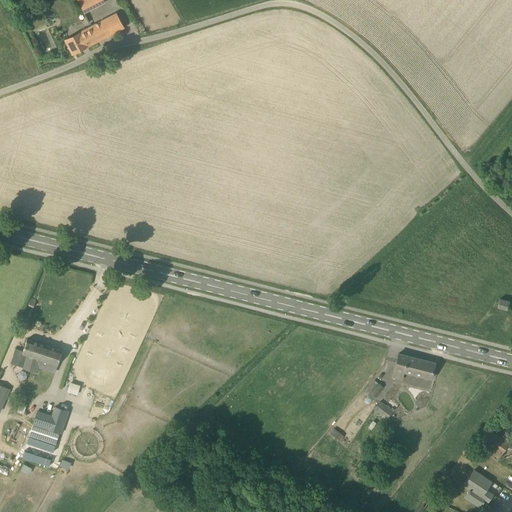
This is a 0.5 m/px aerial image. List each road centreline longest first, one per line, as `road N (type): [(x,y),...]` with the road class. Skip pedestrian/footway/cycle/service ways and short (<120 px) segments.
road 1 (unclassified): [(511,212),(371,51),(301,6),(276,5),(110,52),(0,94)]
road 2 (primary): [(511,362),(0,233)]
